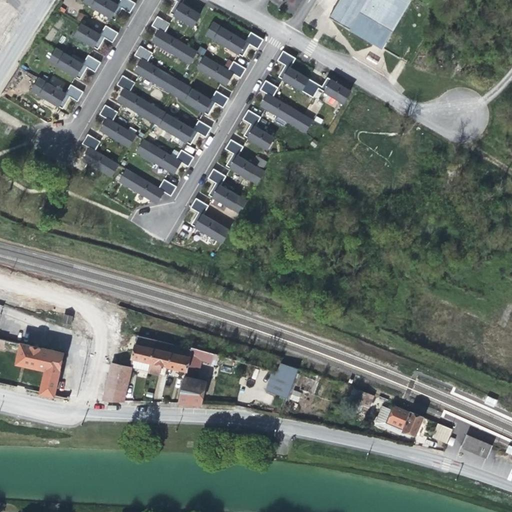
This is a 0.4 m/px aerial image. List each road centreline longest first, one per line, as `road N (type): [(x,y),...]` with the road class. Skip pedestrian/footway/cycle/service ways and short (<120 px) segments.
road 1 (residential): [(511,486),(409,452),(279,424),(64,409),(0,395)]
road 2 (residential): [(158,221),(178,205),(280,30)]
road 3 (residential): [(458,110),(398,101),(280,30)]
road 4 (residential): [(56,140),(79,123),(151,0)]
